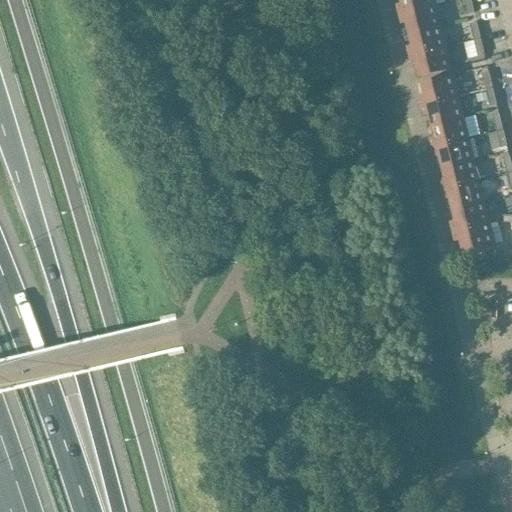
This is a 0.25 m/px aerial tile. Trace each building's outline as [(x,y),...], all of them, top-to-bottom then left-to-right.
[(433,0),(399,0),(401,4),(396,6),(399,16),(435,6),(433,0)] [(470,0),(463,0),(467,16),(474,14),(470,0)] [(435,6),(399,16),(401,25),(405,24),(408,35),(441,27),(435,6)] [(469,25),(473,41),(480,40),(476,24),(469,25)] [(441,27),(408,35),(411,46),(406,48),(409,57),(446,48),(441,27)] [(480,40),(473,41),(477,58),(484,56),(480,40)] [(446,48),(409,57),(411,67),(416,66),(419,78),(451,70),(446,48)] [(482,75),(486,91),(492,89),(488,73),(482,75)] [(452,76),(420,84),(423,96),(419,97),(421,107),(458,98),(452,76)] [(492,89),(486,91),(490,107),(496,105),(492,89)] [(458,98),(421,107),(424,117),(428,116),(431,127),(463,119),(458,98)] [(492,117),(496,133),(503,131),(499,115),(492,117)] [(463,119),(431,127),(434,138),(429,139),(432,149),(468,140),(463,119)] [(503,131),(496,133),(500,149),(507,147),(503,131)] [(468,140),(432,149),(434,159),(439,158),(441,169),(473,161),(468,140)] [(502,159),(506,175),(511,173),(511,169),(509,157),(502,159)] [(473,161),(441,169),(444,180),(439,181),(442,191),(479,182),(473,161)] [(479,182),(442,191),(444,201),(449,200),(452,211),(484,203),(479,182)] [(484,203),(452,211),(454,222),(450,223),(452,233),(453,233),(489,224),(484,203)] [(489,224),(453,233),(452,233),(455,243),(459,242),(462,253),(494,246),(489,224)]
